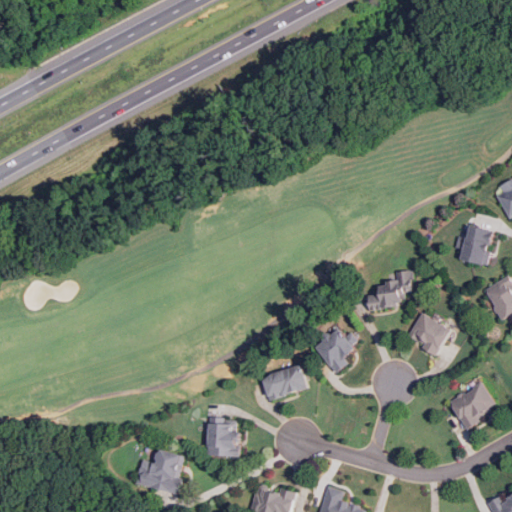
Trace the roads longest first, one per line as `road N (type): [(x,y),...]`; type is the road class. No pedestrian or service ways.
road 1 (motorway): [(0,170),(315,0)]
road 2 (residential): [(511,439),(449,473),(401,470),(328,440),(302,439)]
road 3 (motorway): [(191,0),(0,103)]
